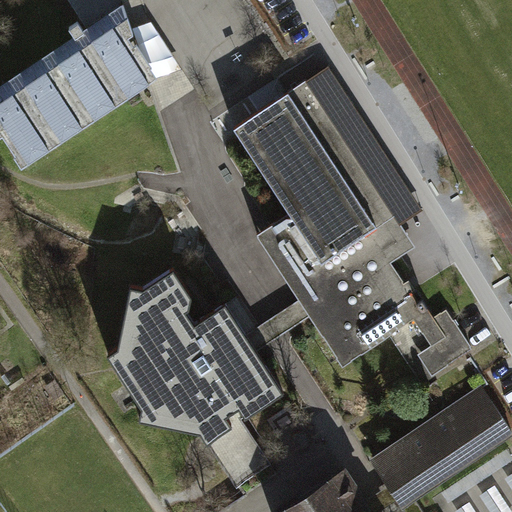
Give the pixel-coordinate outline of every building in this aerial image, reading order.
[(76,38),(0,88),(0,134),(2,133),(15,153),(14,154),(21,165),(157,76),(150,66),(152,65),(137,42),(133,44),(128,36),(133,32),(125,6),(85,32),(78,21),(69,27),(76,38)] [(307,81),(306,79),(234,127),(290,212),(256,234),(342,364),(413,317),(423,311),(417,302),(390,261),(401,254),(381,223),(395,213),(323,105),(343,91),(328,68),(307,81)] [(118,345),(107,352),(142,405),(139,417),(201,430),(238,486),(271,464),(241,418),(283,390),(225,302),(194,322),(185,309),(189,306),(192,294),(174,267),(144,287),(131,284),(118,345)] [(422,299),(417,302),(423,311),(413,317),(434,350),(437,348),(446,362),(470,346),(446,308),(434,316),(422,299)] [(481,387),(373,458),(383,473),(382,474),(402,505),(414,497),(511,432),(511,430),(492,400),(490,402),(481,387)] [(443,492),(449,500),(511,459),(511,457),(507,450),(443,492)] [(371,511),(344,470),(279,511),(371,511)] [(511,511),(494,486),(481,495),(492,511),(511,511)] [(424,511),(414,497),(402,505),(406,511),(424,511)] [(475,511),(469,502),(456,511),(475,511)]
